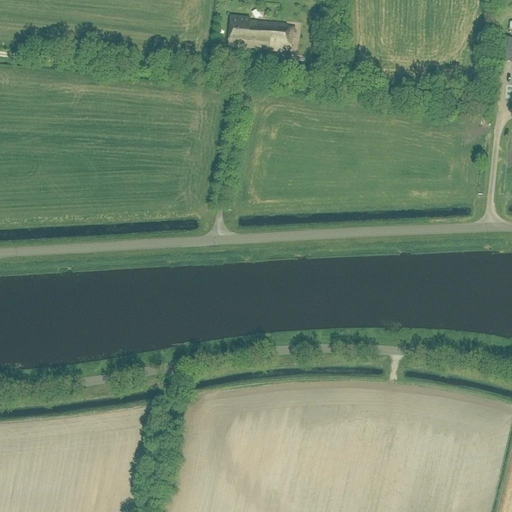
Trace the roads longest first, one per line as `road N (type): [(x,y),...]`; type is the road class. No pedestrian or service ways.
road 1 (unclassified): [(0,389),(260,351),(397,351),(511,368)]
road 2 (track): [(511,112),(0,56)]
road 3 (unclassified): [(217,241),(490,227)]
road 4 (unclassified): [(0,253),(217,241)]
road 5 (unclassified): [(217,241),(246,81)]
road 6 (track): [(177,393),(150,511)]
